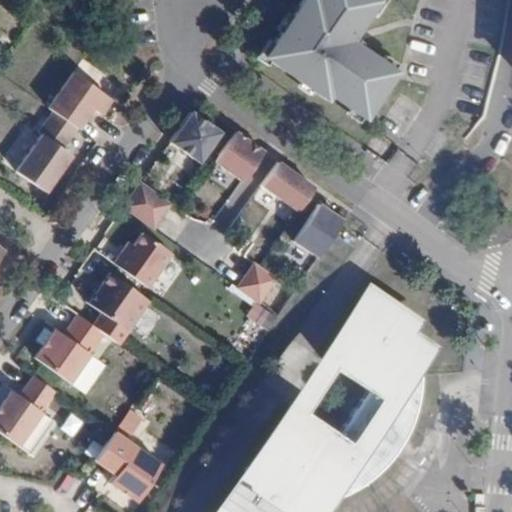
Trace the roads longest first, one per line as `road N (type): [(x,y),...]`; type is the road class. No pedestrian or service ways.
road 1 (residential): [(193,65),(494,278),(511,283)]
road 2 (unknown): [(395,209),(181,511)]
road 3 (residential): [(193,65),(56,252)]
road 4 (residential): [(498,511),(511,384)]
